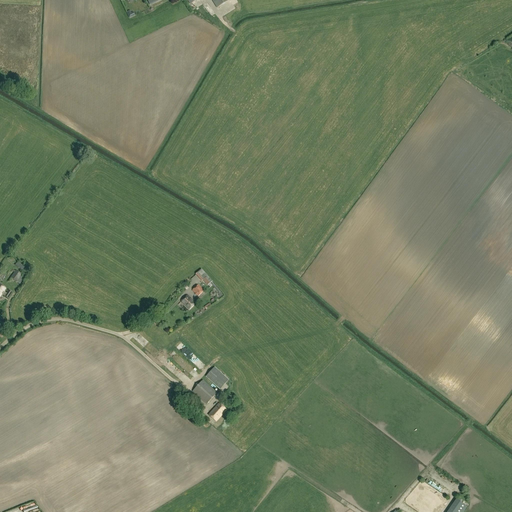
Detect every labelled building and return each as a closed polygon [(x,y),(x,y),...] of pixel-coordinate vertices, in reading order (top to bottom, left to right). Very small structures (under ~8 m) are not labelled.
[(16,270),(11,278),(20,284),(23,280),(19,278),(21,274),(16,270)] [(212,281),(208,276),(202,270),(196,274),(202,281),(203,281),(208,286),(212,281)] [(0,284),(0,297),(2,294),(8,298),(12,292),(9,290),(6,293),(4,291),(6,288),(0,284)] [(198,285),(192,290),(198,296),(204,291),(198,285)] [(196,303),(188,295),(182,301),(190,309),(196,303)] [(186,355),(201,368),(205,364),(190,350),(186,355)] [(176,352),(173,356),(179,361),(182,357),(176,352)] [(215,367),(206,377),(220,390),(229,380),(215,367)] [(203,380),(193,392),(207,404),(217,393),(203,380)] [(219,403),(209,415),(216,422),(227,410),(219,403)] [(463,511),(467,507),(457,500),(449,511),(463,511)]
